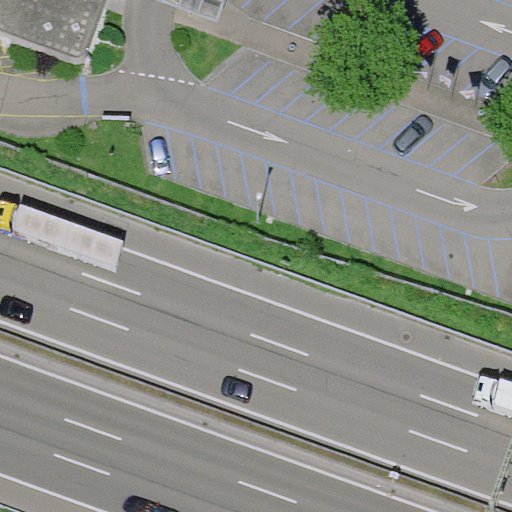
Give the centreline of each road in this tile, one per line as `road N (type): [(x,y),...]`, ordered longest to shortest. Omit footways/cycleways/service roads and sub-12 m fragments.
road 1 (motorway): [(511,446),(0,262)]
road 2 (motorway): [(0,413),(273,511)]
